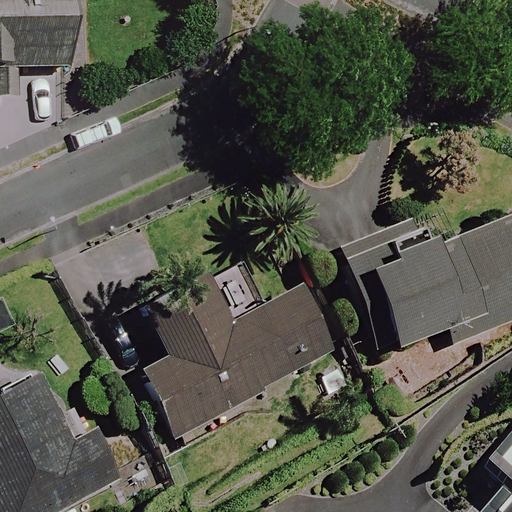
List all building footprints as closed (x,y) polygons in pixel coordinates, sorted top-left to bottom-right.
[(0,0),(0,104),(14,105),(15,71),(68,72),(69,0),(0,0)] [(511,316),(511,223),(422,258),(408,221),(369,236),(331,251),(373,360),(444,333),(447,341),(511,316)] [(222,333),(201,293),(139,325),(160,364),(135,378),(171,444),(332,358),(297,293),(222,333)] [(66,451),(30,383),(0,398),(0,511),(63,511),(113,486),(88,439),(66,451)] [(511,511),(511,452),(491,477),(511,495),(511,500),(501,511),(511,511)]
